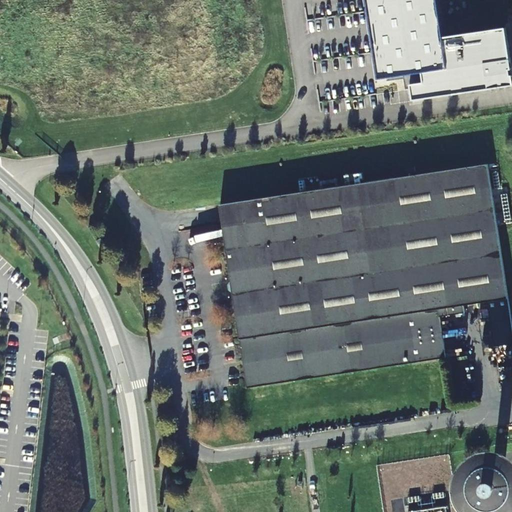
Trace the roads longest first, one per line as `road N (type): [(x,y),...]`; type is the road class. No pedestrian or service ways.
road 1 (secondary): [(152,511),(130,362),(105,295),(63,241)]
road 2 (secondary): [(63,241),(121,397),(135,511)]
